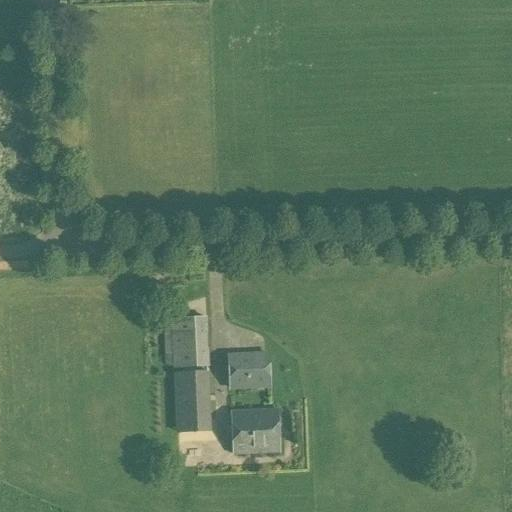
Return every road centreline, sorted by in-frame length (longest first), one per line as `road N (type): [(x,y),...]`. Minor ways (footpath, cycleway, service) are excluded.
road 1 (unclassified): [(64,249),(511,228)]
road 2 (unclassified): [(64,249),(54,0)]
